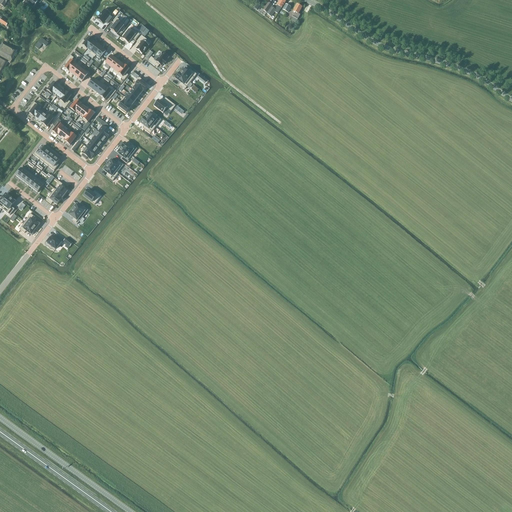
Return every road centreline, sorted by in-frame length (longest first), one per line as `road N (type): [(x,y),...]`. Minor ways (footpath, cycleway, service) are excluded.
road 1 (tertiary): [(511,99),(471,72),(383,47),(306,0)]
road 2 (unclassified): [(0,417),(130,511)]
road 3 (primary): [(110,511),(0,431)]
